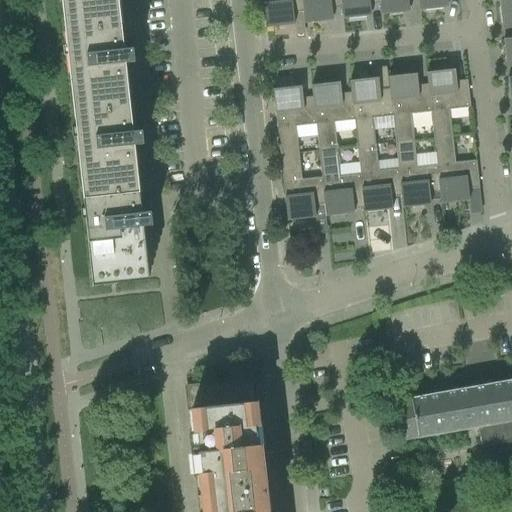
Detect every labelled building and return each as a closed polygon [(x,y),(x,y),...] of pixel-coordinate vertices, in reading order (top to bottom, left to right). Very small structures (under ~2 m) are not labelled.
[(61,0),(65,30),(120,24),(117,0),(61,0)] [(262,0),(266,28),(272,27),(286,26),(293,25),(293,21),(292,14),(293,14),(297,13),(303,13),(301,0),(262,0)] [(301,0),(303,13),(305,24),(311,23),(325,22),(332,21),(331,17),(331,10),(341,9),(340,0),(301,0)] [(340,0),(341,9),(342,20),(343,20),(349,19),(363,17),(370,17),(370,12),(369,6),(375,5),(380,4),(379,0),(340,0)] [(379,0),(380,4),(381,16),(388,15),(402,13),(409,12),(408,8),(407,1),(410,1),(418,0),(379,0)] [(418,0),(420,11),(426,10),(440,9),(447,8),(447,4),(446,0),(418,0)] [(511,1),(510,1),(499,3),(500,9),(501,23),(502,30),(506,29),(511,28),(511,1)] [(120,24),(65,30),(73,111),(129,105),(125,64),(134,63),(132,50),(123,51),(122,40),(120,24)] [(511,39),(503,40),(504,47),(505,61),(506,68),(511,67),(511,39)] [(433,73),(427,74),(428,85),(430,113),(433,139),(452,137),(449,111),(470,108),(467,81),(455,82),(454,75),(454,71),(447,72),(433,73)] [(394,77),(388,78),(389,89),(392,117),(395,143),(413,141),(410,115),(430,113),(428,85),(427,85),(419,86),(417,86),(416,79),(415,75),(408,76),(394,77)] [(356,82),(350,82),(351,93),(354,121),(356,147),(375,145),(372,119),(392,117),(389,89),(388,89),(380,90),(379,90),(378,90),(377,83),(377,79),(370,80),(356,82)] [(318,86),(311,86),(313,97),(315,125),(318,152),(337,149),(334,123),(354,121),(351,93),(345,94),(340,94),(339,88),(339,83),(332,84),(318,86)] [(279,90),(273,90),(280,156),(298,154),(295,127),(315,125),(313,97),(312,98),(303,99),(302,99),(301,92),(300,88),(293,88),(279,90)] [(73,111),(82,193),(138,187),(134,147),(143,146),(140,121),(131,122),(129,105),(73,111)] [(452,137),(433,139),(436,165),(440,200),(441,204),(447,204),(461,202),(468,201),(468,197),(467,190),(479,189),(476,161),(455,163),(452,137)] [(413,141),(395,143),(398,170),(401,197),(403,209),(409,208),(423,206),(430,205),(429,201),(435,201),(440,200),(436,165),(416,168),(413,141)] [(375,145),(356,147),(359,174),(364,208),(364,213),(370,212),(384,210),(391,209),(391,205),(390,198),(392,198),(401,197),(398,170),(378,172),(375,145)] [(337,149),(318,152),(321,178),(324,206),(326,217),(332,216),(346,214),(353,213),(353,210),(354,209),(363,208),(364,208),(359,174),(339,176),(337,149)] [(298,154),(280,156),(287,221),(294,220),(308,219),(315,218),(314,214),(313,207),(315,207),(324,206),(321,178),(301,180),(298,154)] [(138,187),(82,193),(92,287),(109,285),(115,285),(148,281),(142,227),(151,226),(150,212),(141,213),(140,203),(138,187)] [(476,428),(480,448),(511,442),(511,379),(485,385),(484,380),(470,383),(471,387),(396,400),(403,441),(476,428)] [(187,388),(198,496),(260,490),(260,488),(255,489),(253,470),(255,470),(254,456),(252,456),(249,427),(257,426),(257,424),(248,425),(246,405),(251,405),(251,402),(246,403),(244,384),(253,383),(253,381),(187,388)] [(198,496),(200,511),(260,511),(260,510),(257,511),(255,491),(260,491),(260,490),(198,496)]
